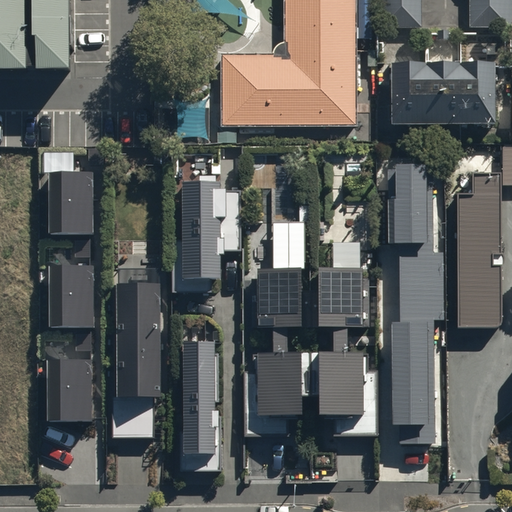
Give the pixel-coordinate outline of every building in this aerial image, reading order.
[(0,0),(0,70),(71,70),(70,0),(0,0)] [(291,0),(292,63),(224,64),(225,130),(357,129),(355,0),(291,0)] [(421,0),(378,0),(378,26),(421,26),(421,0)] [(511,0),(471,0),(471,24),(511,24),(511,0)] [(495,64),(393,64),(393,125),(496,125),(495,64)] [(399,440),(434,439),(432,315),(440,315),(439,250),(432,250),(430,157),(393,157),(394,190),(386,190),(387,240),(398,239),(400,314),(391,314),(393,418),(399,418),(399,440)] [(93,174),(50,174),(50,243),(72,243),(72,262),(93,262),(93,174)] [(477,196),(457,196),(458,329),(496,328),(504,322),(503,176),(477,176),(477,196)] [(221,183),(182,183),(182,241),(176,243),(175,293),(212,293),(212,282),(226,282),(226,255),(244,255),(245,192),(221,192),(221,183)] [(250,436),(287,436),(286,415),(305,415),(305,352),(290,352),(290,331),(307,331),(306,222),(272,222),(272,266),(256,266),(256,330),(274,330),(274,354),(260,355),(260,375),(250,375),(250,436)] [(94,267),(51,267),(51,336),(73,336),(73,355),(93,355),(94,267)] [(364,271),(322,272),(323,329),(339,329),(339,357),(324,357),(324,419),(334,418),(334,439),(381,439),(381,371),(368,371),(367,352),(349,352),(349,329),(365,329),(364,271)] [(162,292),(119,292),(119,404),(114,404),(114,444),(154,444),(154,407),(162,407),(162,292)] [(182,473),(221,474),(222,413),(215,413),(215,344),(182,344),(182,473)] [(93,361),(49,360),(49,430),(92,430),(93,361)]
